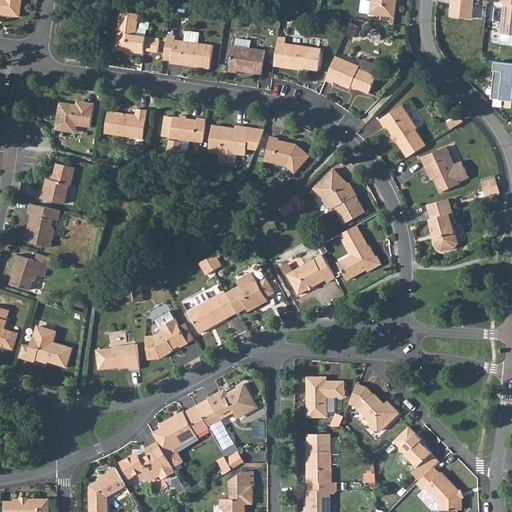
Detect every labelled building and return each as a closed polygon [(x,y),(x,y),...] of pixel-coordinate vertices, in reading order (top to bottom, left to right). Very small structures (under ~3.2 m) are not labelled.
[(0,0),(0,14),(20,17),(21,0),(0,0)] [(371,0),(369,13),(395,16),(396,0),(371,0)] [(473,0),(452,0),(452,7),(451,7),(450,17),(472,19),(473,0)] [(511,35),(511,0),(502,0),(502,3),(504,3),(501,34),(511,35)] [(137,35),(138,27),(140,15),(121,12),(116,46),(119,50),(126,51),(128,50),(133,50),(134,52),(145,54),(145,51),(158,53),(160,39),(147,36),(137,35)] [(357,26),(350,23),(347,32),(345,35),(352,38),(357,26)] [(137,35),(147,36),(148,29),(138,27),(137,35)] [(186,41),(198,43),(200,33),(187,31),(186,41)] [(165,59),(172,60),(172,63),(182,64),(182,62),(197,65),(196,66),(210,68),(214,45),(198,43),(186,41),(176,39),(176,36),(169,34),(165,59)] [(290,68),(298,70),(298,68),(318,71),(321,49),(293,45),(285,44),(286,39),(279,38),(274,66),(290,68)] [(235,46),(249,48),(250,41),(236,39),(235,46)] [(235,46),(233,46),(229,72),(237,73),(237,70),(261,74),(265,50),(249,48),(235,46)] [(368,95),(380,68),(362,60),(359,67),(336,57),(325,80),(333,84),(334,83),(349,89),(351,85),(357,87),(357,89),(368,95)] [(511,63),(496,62),(491,98),(511,100),(511,63)] [(66,130),(67,126),(77,128),(77,124),(91,127),(94,103),(86,102),(85,106),(77,104),(60,102),(56,128),(66,130)] [(406,105),(420,126),(425,122),(411,102),(406,105)] [(394,135),(397,134),(401,139),(398,142),(408,157),(426,145),(416,129),(418,128),(404,106),(381,121),(386,128),(388,127),(394,135)] [(106,133),(144,139),(148,111),(137,109),(136,115),(109,111),(106,133)] [(203,142),(206,119),(198,118),(198,120),(166,116),(163,136),(179,138),(191,140),(203,142)] [(450,130),(460,123),(456,117),(446,124),(450,130)] [(219,153),(218,162),(232,164),(235,162),(236,154),(245,156),(246,148),(257,150),(264,131),(249,129),(241,127),(240,132),(235,131),(235,129),(213,125),(209,152),(219,153)] [(394,135),(392,137),(396,143),(398,142),(401,139),(397,134),(394,135)] [(265,161),(287,167),(294,173),(310,156),(297,145),(294,148),(290,144),(278,141),(279,139),(271,137),(265,161)] [(181,150),(189,152),(191,140),(179,138),(178,141),(182,142),(181,150)] [(182,142),(178,141),(171,140),(169,153),(180,155),(181,150),(182,142)] [(459,183),(468,178),(461,162),(455,164),(446,147),(422,158),(429,175),(432,174),(434,179),(440,192),(459,184),(459,183)] [(41,197),(64,203),(69,185),(70,185),(75,167),(57,163),(53,179),(47,177),(44,189),(43,189),(41,197)] [(355,191),(351,184),(348,185),(335,170),(315,189),(325,199),(331,211),(335,209),(344,225),(365,214),(356,197),(355,198),(352,193),(355,191)] [(501,192),(499,184),(494,186),(491,187),(493,194),(501,192)] [(242,187),(239,194),(254,201),(257,194),(242,187)] [(428,205),(432,219),(431,219),(433,226),(431,227),(432,233),(434,233),(436,237),(434,238),(437,249),(439,250),(448,248),(449,250),(455,248),(458,243),(453,224),(456,223),(449,199),(428,205)] [(297,209),(292,202),(280,210),(284,217),(297,209)] [(30,203),(28,213),(31,214),(29,221),(31,222),(30,226),(28,226),(25,241),(49,247),(53,230),(51,225),(52,219),(57,220),(60,210),(30,203)] [(340,236),(352,257),(344,261),(347,267),(341,270),(347,281),(366,270),(368,273),(379,266),(379,262),(377,257),(375,258),(370,248),(366,249),(364,247),(366,244),(357,227),(340,236)] [(11,270),(13,271),(12,275),(9,283),(29,290),(32,279),(35,280),(37,275),(44,277),(50,258),(37,253),(34,261),(16,255),(11,270)] [(214,254),(207,259),(213,270),(221,266),(214,254)] [(291,260),(295,268),(305,263),(301,255),(291,260)] [(323,257),(287,275),(298,296),(325,282),(326,283),(335,279),(323,257)] [(207,259),(199,262),(206,274),(213,270),(207,259)] [(287,272),(294,269),(290,261),(283,264),(287,272)] [(338,264),(341,270),(347,267),(344,261),(338,264)] [(227,294),(237,313),(238,315),(247,309),(249,313),(257,309),(255,307),(259,305),(261,306),(268,302),(266,299),(275,294),(266,279),(258,284),(252,273),(237,282),(240,287),(227,294)] [(225,292),(188,312),(200,334),(237,313),(227,294),(225,292)] [(0,346),(11,350),(17,334),(2,329),(8,311),(0,308),(0,346)] [(144,339),(147,361),(159,360),(167,356),(166,354),(178,347),(179,349),(188,345),(171,313),(155,322),(161,333),(152,338),(144,339)] [(22,343),(18,357),(33,363),(34,361),(35,359),(46,362),(64,369),(71,349),(52,343),(55,335),(53,331),(39,326),(35,328),(29,345),(22,343)] [(136,345),(111,347),(112,349),(96,350),(98,370),(113,369),(112,367),(117,366),(117,369),(128,368),(128,370),(138,369),(136,345)] [(307,416),(328,416),(328,396),(337,396),(342,396),(345,394),(345,389),(337,389),(337,381),(328,381),(328,376),(308,376),(308,401),(309,401),(309,405),(308,404),(307,416)] [(351,401),(356,403),(361,407),(359,409),(369,419),(368,423),(374,430),(381,430),(400,412),(388,400),(382,405),(379,402),(380,397),(376,393),(375,394),(367,386),(359,383),(351,401)] [(198,406),(209,427),(221,420),(223,415),(233,410),(236,415),(241,417),(257,409),(244,384),(226,394),(226,396),(218,393),(208,399),(209,399),(198,406)] [(161,429),(153,433),(158,442),(173,468),(184,463),(179,454),(200,440),(198,436),(210,429),(209,427),(198,406),(185,412),(185,411),(177,416),(178,417),(174,420),(173,418),(159,426),(161,429)] [(331,426),(340,426),(345,415),(338,412),(331,426)] [(267,421),(254,420),(253,437),(265,438),(267,421)] [(394,441),(407,454),(406,455),(418,467),(433,453),(421,441),(423,439),(410,426),(394,441)] [(309,484),(332,484),(331,452),(330,452),(330,435),(319,435),(319,444),(309,444),(308,444),(307,454),(310,454),(310,466),(307,466),(307,484),(309,484)] [(309,444),(319,444),(319,435),(309,435),(309,444)] [(134,455),(121,462),(130,478),(138,473),(143,480),(152,479),(153,474),(158,471),(162,478),(175,471),(173,468),(158,442),(145,449),(148,454),(140,458),(138,455),(134,455)] [(235,445),(223,452),(225,457),(226,459),(238,452),(235,445)] [(226,459),(228,461),(240,455),(238,452),(226,459)] [(440,460),(433,453),(418,467),(413,472),(420,480),(440,460)] [(228,461),(232,469),(244,462),(240,455),(228,461)] [(219,460),(226,473),(232,469),(228,461),(226,459),(225,457),(219,460)] [(115,467),(107,471),(108,472),(101,477),(102,479),(89,486),(89,511),(107,511),(107,497),(126,486),(115,467)] [(419,494),(434,509),(461,509),(462,496),(460,490),(443,472),(442,474),(435,467),(418,482),(424,489),(419,494)] [(256,486),(256,472),(245,472),(230,480),(230,486),(232,486),(231,499),(222,499),(222,511),(245,511),(246,509),(243,509),(243,506),(246,506),(246,504),(255,504),(255,486),(256,486)] [(332,484),(309,484),(309,491),(308,491),(307,511),(330,511),(330,495),(334,495),(336,492),(336,483),(332,484)] [(5,500),(4,511),(50,511),(50,498),(29,499),(29,500),(22,500),(22,499),(14,499),(14,500),(5,500)]
